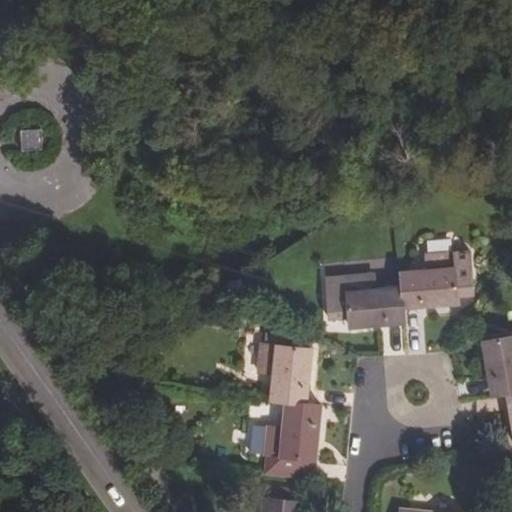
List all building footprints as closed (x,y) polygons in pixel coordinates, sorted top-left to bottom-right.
[(38,128),(17,130),(18,150),(40,149),(38,128)] [(380,253),(381,268),(383,287),(419,285),(419,278),(438,276),(438,274),(450,273),(454,270),(451,233),(405,235),(406,251),(380,253)] [(384,304),(383,287),(381,268),(355,270),(354,256),(307,260),(310,300),(329,299),(329,302),(349,300),(349,306),(384,304)] [(438,284),(438,276),(419,278),(419,285),(438,284)] [(330,309),(349,306),(349,300),(329,302),(330,309)] [(474,337),(468,338),(474,374),(488,371),(508,367),(503,341),(511,339),(511,314),(511,312),(471,319),(474,337)] [(474,337),(471,319),(464,320),(468,338),(474,337)] [(285,351),(287,330),(244,326),(242,354),(256,355),(254,382),(268,383),(289,385),(291,351),(285,351)] [(285,351),(291,351),(293,331),(287,330),(285,351)] [(511,366),(508,367),(488,371),(494,404),(501,403),(504,424),(511,422),(511,366)] [(295,462),(298,441),(292,440),(294,420),(300,421),(304,386),(289,385),(268,383),(266,409),(252,408),(250,436),(247,458),(295,462)] [(498,425),(504,424),(501,403),(494,404),(498,425)] [(235,435),(250,436),(252,408),(237,408),(235,435)] [(298,441),(300,421),(294,420),(292,440),(298,441)] [(248,479),(245,511),(291,511),(292,502),(286,502),(288,483),(248,479)] [(455,511),(457,498),(385,491),(382,511),(455,511)]
